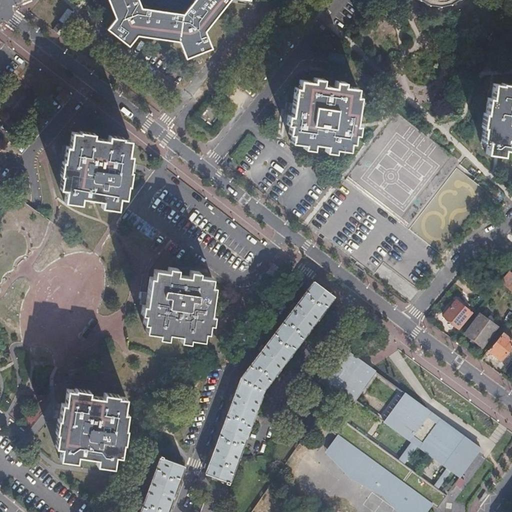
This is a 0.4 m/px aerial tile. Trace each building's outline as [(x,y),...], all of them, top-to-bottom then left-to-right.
[(194,0),(184,13),(138,7),(134,0),(103,0),(112,18),(100,32),(122,50),(134,35),(181,42),(187,58),(213,49),(207,31),(230,0),(248,0),(251,0),(194,0)] [(326,50),(325,63),(347,64),(348,52),(326,50)] [(302,143),(301,147),(311,149),(311,144),(323,146),(322,151),(332,152),(333,147),(345,149),(347,140),(350,140),(351,130),(354,131),(356,122),(353,121),(357,95),(353,94),(355,85),(342,83),(342,79),(333,78),(333,82),(320,80),(321,76),(312,75),(311,79),(298,77),(296,86),(293,86),(289,113),(286,112),(285,121),(287,122),(286,131),(290,131),(288,141),(302,143)] [(511,83),(500,81),(500,84),(492,83),(490,96),(487,96),(480,139),(486,140),(485,151),(501,154),(502,148),(511,149),(511,83)] [(102,207),(118,209),(119,198),(126,199),(127,184),(130,184),(131,169),(129,169),(131,152),(127,152),(128,140),(121,139),(121,137),(107,136),(107,140),(92,138),(92,134),(79,132),(78,135),(71,134),(70,146),(67,146),(65,161),(62,160),(61,176),(63,176),(61,192),(67,192),(66,203),(81,205),(82,199),(102,201),(102,207)] [(129,221),(139,230),(148,219),(138,210),(129,221)] [(499,280),(511,291),(511,272),(508,269),(499,280)] [(180,342),(188,343),(189,338),(203,340),(204,331),(207,332),(209,323),(212,324),(213,314),(209,314),(213,288),(209,288),(210,279),(197,277),(197,274),(188,272),(187,276),(175,275),(176,271),(166,270),(166,274),(153,272),(152,281),(149,281),(145,306),(142,306),(142,315),(144,315),(143,324),(147,325),(146,333),(159,335),(159,339),(168,340),(168,336),(180,338),(180,342)] [(205,473),(228,481),(263,389),(334,296),(313,280),(240,376),(205,473)] [(469,310),(456,299),(443,315),(458,327),(460,324),(462,326),(470,316),(468,314),(471,312),(470,311),(471,310),(470,309),(469,310)] [(483,316),(478,312),(464,332),(482,345),(496,326),(486,319),(490,314),(486,312),(483,316)] [(511,344),(511,339),(502,332),(488,349),(500,359),(511,344)] [(212,357),(217,351),(208,345),(204,351),(212,357)] [(374,371),(340,346),(319,374),(353,399),(374,371)] [(97,465),(113,467),(114,456),(120,457),(122,441),(124,442),(126,427),(124,426),(126,411),(123,411),(124,398),(117,397),(117,395),(103,393),(103,398),(89,396),(89,392),(76,390),(75,392),(67,391),(66,404),(62,403),(60,418),(57,418),(55,433),(58,433),(56,449),(62,450),(61,461),(78,463),(78,456),(98,458),(97,465)] [(433,414),(403,392),(382,420),(410,441),(416,445),(445,467),(449,470),(458,477),(479,449),(433,414)] [(396,459),(340,417),(332,427),(430,497),(429,500),(429,504),(429,506),(430,505),(435,508),(445,495),(436,488),(431,485),(402,464),(396,459)] [(430,497),(332,427),(331,429),(429,500),(430,497)] [(429,504),(429,500),(331,429),(330,430),(335,434),(321,451),(347,479),(380,497),(393,511),(424,511),(429,506),(429,504)] [(410,441),(396,459),(402,464),(416,445),(410,441)] [(166,511),(183,465),(160,456),(139,511),(166,511)] [(445,467),(431,485),(436,488),(449,470),(445,467)]
